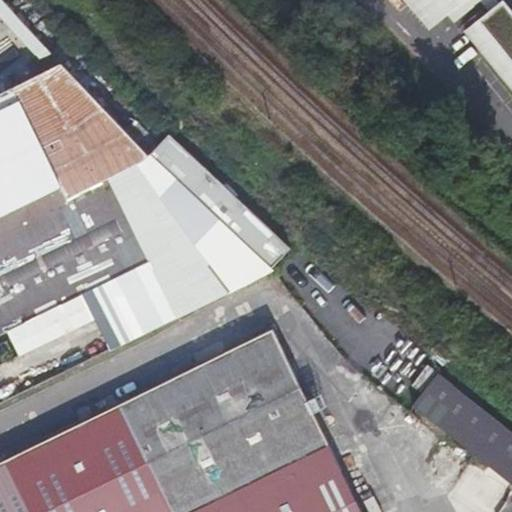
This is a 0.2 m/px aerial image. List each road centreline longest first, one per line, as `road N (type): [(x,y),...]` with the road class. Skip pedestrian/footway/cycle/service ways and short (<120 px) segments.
road 1 (unknown): [(0,40),(35,37),(194,232),(199,259),(180,283),(0,368)]
road 2 (unknown): [(0,425),(210,320),(271,311),(310,337),(372,461),(388,511)]
